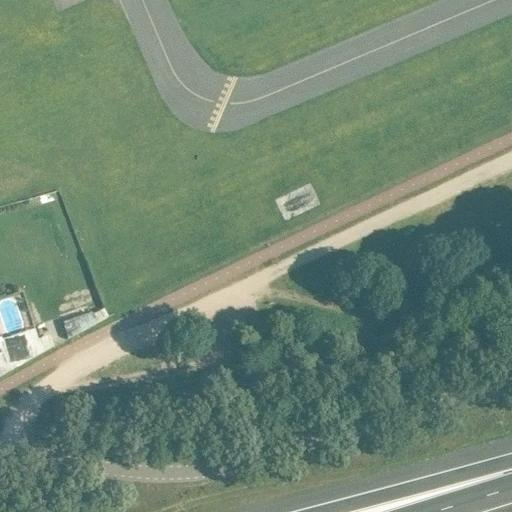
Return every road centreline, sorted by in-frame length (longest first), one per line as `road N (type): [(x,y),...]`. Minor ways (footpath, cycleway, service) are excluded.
road 1 (unclassified): [(0,451),(130,471),(200,471),(511,386)]
road 2 (motorway): [(511,477),(338,511)]
